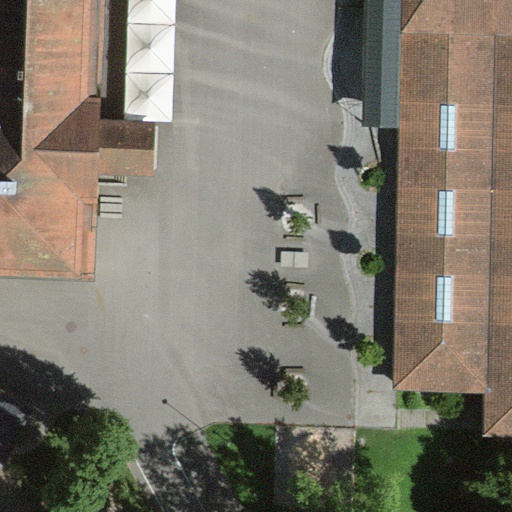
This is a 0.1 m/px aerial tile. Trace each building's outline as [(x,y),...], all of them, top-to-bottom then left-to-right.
[(0,0),(0,276),(95,279),(99,170),(151,172),(153,126),(101,124),(105,0),(0,0)] [(180,117),(183,0),(141,0),(138,116),(180,117)] [(364,0),(363,127),(400,126),(402,0),(364,0)] [(511,0),(402,0),(400,126),(395,387),(486,388),(485,434),(511,434),(511,0)] [(0,463),(30,406),(0,390),(0,463)]
